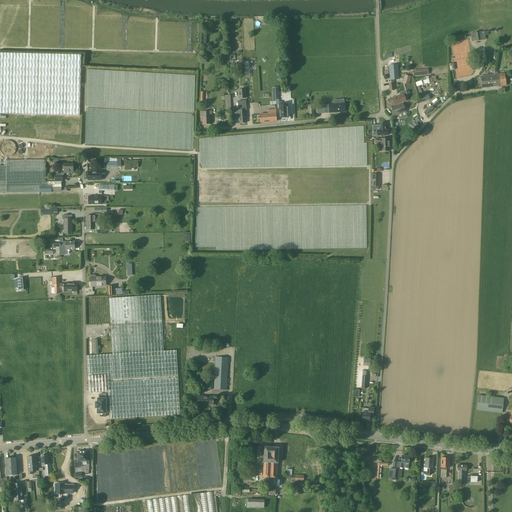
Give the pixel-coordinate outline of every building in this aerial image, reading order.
[(474,32),(475,41),(485,40),(484,31),(474,32)] [(81,55),(0,52),(0,113),(80,115),(81,55)] [(399,79),(398,69),(389,70),(390,80),(392,80),(392,82),(399,81),(399,79)] [(496,75),(497,86),(501,86),(506,85),(505,73),(499,74),(496,75)] [(497,86),(496,75),(480,77),(482,88),(497,86)] [(406,101),(405,98),(408,97),(406,91),(399,93),(400,95),(388,100),(389,103),(393,101),(395,105),(406,101)] [(425,101),(423,95),(423,93),(419,95),(419,98),(416,99),(418,104),(425,101)] [(329,111),(329,113),(345,112),(344,103),(324,105),(325,111),(329,111)] [(287,104),(279,104),(280,118),(288,117),(287,104)] [(405,110),(403,104),(391,108),(394,114),(405,110)] [(277,121),(276,109),(268,110),(268,114),(260,114),(261,123),(277,121)] [(413,129),(419,125),(416,120),(410,124),(413,129)] [(380,125),(373,125),(373,135),(377,135),(388,135),(388,130),(385,130),(385,123),(380,123),(380,125)] [(375,143),(381,143),(381,151),(389,151),(389,139),(375,139),(375,143)] [(17,149),(17,148),(17,146),(16,145),(15,143),(14,142),(13,141),(11,141),(10,140),(8,140),(6,141),(4,142),(3,143),(2,144),(2,145),(1,147),(1,148),(2,150),(2,151),(3,153),(4,154),(5,155),(7,155),(8,156),(10,156),(11,156),(12,155),(13,155),(15,154),(16,152),(16,151),(17,149)] [(0,193),(40,193),(52,192),(52,191),(62,191),(61,181),(63,181),(62,175),(59,175),(59,173),(54,173),(54,176),(55,182),(45,182),(45,160),(6,160),(6,166),(0,166),(0,193)] [(136,167),(136,161),(125,161),(125,170),(129,170),(129,169),(131,169),(131,167),(136,167)] [(107,196),(89,196),(89,204),(107,204),(107,196)] [(87,216),(87,220),(92,220),(92,222),(95,222),(95,223),(99,223),(99,214),(94,214),(94,216),(87,216)] [(64,219),(64,229),(64,233),(72,233),(72,219),(69,219),(69,215),(62,215),(63,219),(64,219)] [(75,249),(75,242),(66,242),(63,242),(63,239),(53,239),(54,247),(60,247),(60,255),(66,255),(66,250),(70,250),(70,249),(75,249)] [(26,289),(25,277),(17,278),(18,290),(26,289)] [(77,291),(77,283),(59,284),(59,277),(52,277),(53,293),(59,293),(59,287),(64,287),(64,291),(77,291)] [(90,286),(106,285),(106,277),(90,278),(90,286)] [(89,393),(108,391),(110,419),(181,415),(177,350),(164,351),(162,327),(161,295),(109,298),(111,324),(113,354),(87,356),(89,393)] [(214,389),(227,390),(228,357),(216,357),(214,389)] [(92,403),(92,408),(91,408),(93,408),(93,413),(95,413),(95,417),(101,417),(101,413),(102,413),(102,399),(101,399),(101,395),(94,395),(94,399),(93,399),(93,403),(91,403),(92,403)] [(477,410),(502,413),(504,398),(478,395),(477,410)] [(207,405),(213,405),(214,396),(197,396),(197,406),(207,406),(207,405)] [(362,421),(369,421),(370,414),(374,415),(374,407),(368,407),(368,408),(363,407),(362,412),(363,412),(362,421)] [(270,477),(272,447),(265,447),(263,477),(270,477)] [(278,448),(272,447),(270,477),(277,478),(278,448)] [(88,460),(87,451),(78,452),(79,461),(74,461),(75,468),(79,467),(79,466),(83,466),(83,461),(88,460)] [(42,465),(45,464),(46,476),(51,476),(50,460),(48,460),(47,455),(41,455),(42,465)] [(393,467),(403,468),(404,463),(409,463),(409,456),(402,455),(401,462),(393,461),(393,467)] [(27,457),(28,467),(38,466),(37,456),(27,457)] [(18,475),(17,458),(5,458),(7,475),(18,475)] [(431,475),(432,468),(433,459),(426,458),(425,467),(428,467),(427,474),(431,475)] [(447,467),(449,467),(450,458),(441,458),(441,467),(440,477),(446,478),(447,467)] [(380,465),(388,466),(388,463),(378,462),(376,478),(379,478),(380,465)] [(466,470),(467,466),(457,465),(457,470),(459,470),(458,485),(464,485),(464,476),(465,476),(466,470)] [(38,466),(28,467),(29,474),(33,474),(32,471),(38,471),(38,466)] [(396,477),(398,478),(401,478),(402,469),(399,469),(392,468),(390,468),(389,480),(396,480),(396,477)] [(23,500),(22,483),(13,484),(15,500),(23,500)] [(74,492),(74,485),(65,485),(65,484),(56,484),(56,488),(55,488),(55,494),(65,493),(65,492),(74,492)] [(291,493),(297,493),(298,487),(291,486),(291,488),(286,487),(286,493),(286,497),(290,497),(291,493)] [(278,493),(276,492),(276,488),(269,487),(269,491),(267,491),(266,497),(276,497),(276,501),(279,501),(279,503),(282,504),(283,501),(281,501),(281,496),(280,496),(280,495),(278,495),(278,493)] [(205,493),(147,500),(148,511),(215,511),(213,492),(206,500),(205,493)] [(248,508),(264,508),(264,499),(248,499),(248,508)]
